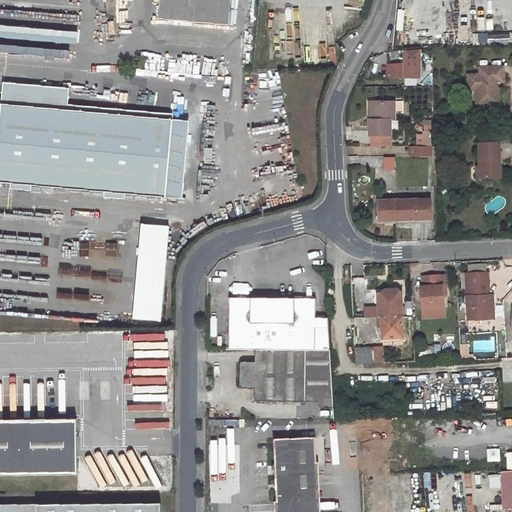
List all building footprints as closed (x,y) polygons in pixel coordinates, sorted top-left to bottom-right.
[(231,0),(160,0),(159,19),(229,26),(231,0)] [(0,37),(75,41),(75,28),(0,24),(0,37)] [(420,50),(405,50),(406,78),(421,77),(420,50)] [(502,67),(478,68),(478,75),(467,75),(467,87),(476,86),(478,88),(479,105),(498,104),(497,89),(493,85),(493,82),(502,82),(502,67)] [(69,89),(4,83),(2,104),(68,110),(69,89)] [(478,88),(476,86),(467,87),(467,90),(475,90),(476,105),(479,105),(478,88)] [(392,135),(392,121),(397,121),(397,101),(374,101),(374,119),(370,119),(370,135),(392,135)] [(1,115),(0,115),(0,182),(167,197),(173,119),(68,110),(2,104),(1,115)] [(500,178),(500,143),(479,144),(480,167),(480,178),(500,178)] [(384,169),(393,169),(392,157),(383,158),(384,169)] [(431,219),(431,199),(379,200),(380,220),(431,219)] [(160,320),(166,224),(137,223),(132,319),(160,320)] [(491,317),(489,295),(489,294),(488,272),(466,273),(469,319),(491,317)] [(422,288),(423,308),(445,307),(444,297),(443,287),(446,287),(446,276),(423,278),(424,288),(422,288)] [(403,336),(401,305),(401,293),(397,289),(385,289),(381,293),(383,338),(403,336)] [(317,299),(231,298),(231,349),(254,350),(331,350),(329,318),(317,318),(317,299)] [(409,336),(403,336),(383,338),(383,345),(409,343),(409,336)] [(468,344),(461,344),(462,359),(475,359),(474,354),(469,354),(468,344)] [(356,347),(356,349),(357,364),(376,363),(375,347),(356,347)] [(331,350),(254,350),(254,363),(242,362),(238,366),(239,385),(241,388),(253,389),(253,402),(317,402),(317,406),(320,409),(333,409),(331,350)] [(0,474),(80,473),(79,418),(0,418),(0,474)] [(318,511),(315,439),(273,440),(276,511),(318,511)] [(0,511),(162,511),(162,502),(0,503),(0,511)]
